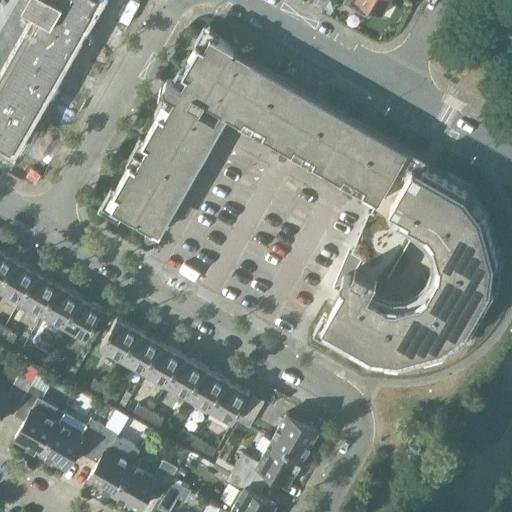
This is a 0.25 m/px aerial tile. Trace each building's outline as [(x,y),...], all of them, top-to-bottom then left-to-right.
[(41,10),(0,81),(0,136),(12,143),(94,0),(23,0),(24,0),(41,10)] [(345,0),(344,2),(367,15),(372,7),(382,13),(389,0),(345,0)] [(252,57),(211,34),(205,45),(200,42),(183,71),(188,74),(182,85),(173,79),(169,79),(165,83),(164,85),(167,91),(179,98),(175,105),(163,98),(155,111),(159,113),(144,139),(141,137),(127,161),(130,163),(117,186),(112,187),(98,211),(119,222),(125,212),(144,222),(202,121),(196,117),(206,99),(243,121),(246,115),(267,127),(264,133),(293,149),(296,144),(317,156),(314,161),(343,178),(346,173),(367,184),(364,190),(379,198),(372,210),(369,211),(345,270),(346,272),(343,274),(342,278),(346,285),(324,323),(331,328),(328,334),(371,358),(375,351),(398,354),(400,362),(447,349),(445,342),(464,327),(471,331),(495,288),(488,284),(491,261),(499,259),(486,212),(478,214),(464,195),(468,188),(249,63),(252,57)] [(0,285),(16,258),(0,248),(0,285)] [(38,270),(16,258),(0,285),(0,286),(21,299),(38,270)] [(60,283),(38,270),(21,299),(43,312),(60,283)] [(43,312),(65,324),(82,295),(60,283),(43,312)] [(82,295),(65,324),(88,337),(104,308),(82,295)] [(140,329),(118,316),(101,345),(124,358),(140,329)] [(1,335),(13,343),(18,334),(5,327),(1,335)] [(162,341),(140,329),(124,358),(146,370),(162,341)] [(146,370),(168,383),(184,354),(162,341),(146,370)] [(32,353),(45,360),(49,352),(36,345),(32,353)] [(45,360),(57,367),(61,360),(49,352),(45,360)] [(206,366),(184,354),(168,383),(190,395),(206,366)] [(190,395),(211,408),(228,379),(206,366),(190,395)] [(32,383),(18,376),(9,392),(0,387),(0,415),(8,401),(18,407),(32,383)] [(90,387),(103,394),(108,386),(94,379),(90,387)] [(228,379),(211,408),(234,420),(250,392),(228,379)] [(15,437),(41,452),(59,421),(36,408),(46,391),(32,383),(18,407),(29,413),(15,437)] [(103,394),(115,401),(120,393),(108,386),(103,394)] [(240,420),(250,426),(264,401),(254,394),(240,420)] [(134,411),(147,419),(152,411),(138,404),(134,411)] [(65,411),(59,421),(41,452),(67,467),(81,443),(91,449),(105,425),(91,417),(87,424),(65,411)] [(152,411),(147,419),(160,426),(164,418),(152,411)] [(287,412),(272,438),(304,456),(319,430),(287,412)] [(105,425),(91,449),(102,455),(88,478),(114,493),(132,462),(110,449),(119,433),(105,425)] [(178,437),(191,444),(195,436),(182,429),(178,437)] [(191,444),(203,451),(208,443),(195,436),(191,444)] [(243,451),(235,466),(259,479),(265,469),(289,482),(304,456),(272,438),(259,461),(243,451)] [(132,462),(114,493),(140,508),(154,485),(164,491),(178,466),(164,458),(155,475),(132,462)] [(259,479),(235,466),(227,479),(244,489),(231,511),(271,511),(277,503),(253,490),(259,479)]
